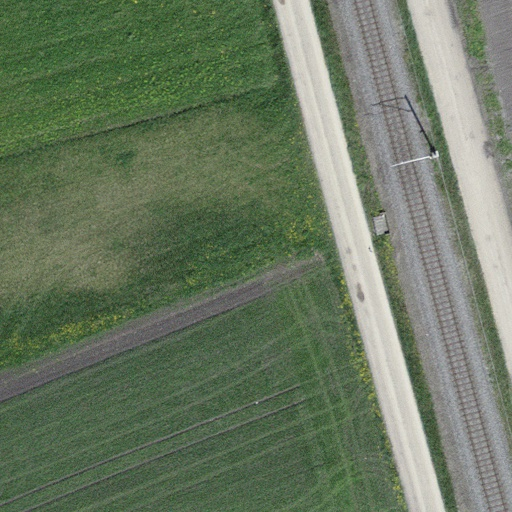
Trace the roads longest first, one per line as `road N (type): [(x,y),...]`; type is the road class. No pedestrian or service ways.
road 1 (track): [(426,511),(290,0)]
road 2 (track): [(511,295),(433,0)]
